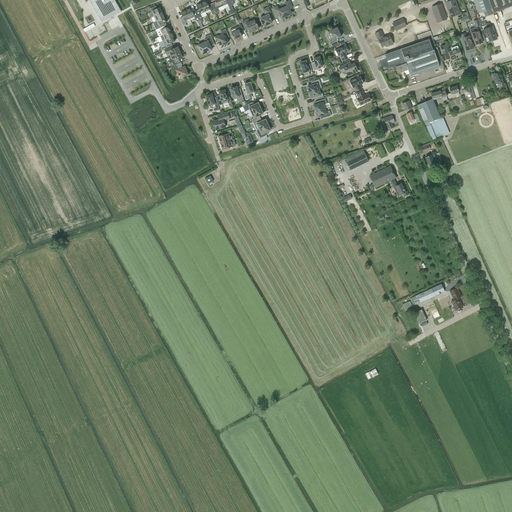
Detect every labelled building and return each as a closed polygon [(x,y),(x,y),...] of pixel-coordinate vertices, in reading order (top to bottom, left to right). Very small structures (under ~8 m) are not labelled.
[(114,0),(89,0),(102,23),(121,12),(114,0)] [(211,4),(214,10),(215,13),(219,11),(218,8),(223,6),(219,0),(214,0),(215,2),(211,4)] [(444,0),(445,3),(450,17),(460,14),(454,0),(453,0),(449,2),(448,0),(444,0)] [(487,16),(490,15),(493,14),(493,13),(492,9),(488,0),(477,0),(482,12),(485,11),(487,16)] [(511,0),(488,0),(492,9),(493,13),(511,6),(511,0)] [(201,3),(205,12),(210,10),(212,14),(215,13),(214,10),(211,4),(208,5),(206,1),(201,3)] [(277,6),(273,8),(277,17),(280,15),(281,17),(284,16),(284,17),(291,14),(289,9),(292,8),(289,1),(285,3),(286,7),(279,10),(277,6)] [(198,10),(195,11),(200,21),(203,19),(200,14),(205,12),(201,3),(196,5),(198,10)] [(438,23),(447,19),(441,4),(433,7),(438,23)] [(150,8),(154,17),(162,13),(159,8),(157,9),(156,6),(150,8)] [(261,22),(264,27),(272,23),(268,14),(271,13),(268,7),(263,10),(266,16),(263,17),(261,16),(259,21),(261,22)] [(190,19),(194,17),(197,22),(200,21),(195,11),(193,12),(191,8),(186,10),(190,19)] [(190,19),(186,10),(181,12),(183,17),(180,18),(183,25),(186,24),(185,23),(188,22),(187,20),(190,19)] [(164,18),(162,13),(154,17),(156,21),(164,18)] [(164,18),(156,21),(158,27),(166,23),(164,18)] [(250,33),(259,29),(256,24),(254,20),(249,22),(247,19),(242,22),(246,31),(249,29),(250,33)] [(395,30),(405,26),(403,19),(393,24),(395,30)] [(94,24),(83,29),(85,32),(95,26),(94,24)] [(240,33),(244,31),(241,25),(235,27),(237,31),(231,33),(235,40),(242,36),(240,33)] [(489,42),(497,39),(492,26),(483,30),(485,35),(486,34),(489,42)] [(161,33),(162,35),(170,32),(168,27),(159,31),(160,33),(161,33)] [(330,44),(332,48),(339,44),(337,41),(338,40),(337,38),(341,37),(340,34),(341,33),(339,30),(338,30),(337,28),(334,29),(333,28),(332,28),(331,28),(330,29),(330,30),(331,30),(328,32),(332,41),(330,41),(331,43),(330,44)] [(394,44),(390,34),(389,35),(386,28),(375,33),(381,47),(386,45),(387,47),(394,44)] [(473,28),(470,29),(471,33),(475,45),(482,43),(478,31),(477,28),(474,29),(474,28),(473,28)] [(226,38),(229,37),(225,29),(220,32),(222,35),(218,36),(218,35),(214,37),(216,40),(217,40),(219,46),(222,45),(222,46),(228,43),(226,38)] [(162,41),(173,37),(170,32),(162,35),(160,36),(162,41)] [(462,38),(466,51),(473,48),(469,36),(465,37),(464,34),(461,35),(462,38)] [(210,46),(215,44),(210,35),(205,37),(204,40),(205,42),(202,44),(200,43),(198,44),(197,47),(198,49),(199,49),(202,55),(212,50),(210,46)] [(173,37),(162,41),(164,46),(166,45),(167,47),(172,45),(171,43),(175,42),(173,37)] [(401,49),(408,70),(410,77),(418,74),(417,72),(438,65),(434,50),(433,51),(429,39),(401,49)] [(340,55),(342,61),(347,58),(345,53),(349,51),(346,45),(335,50),(338,56),(340,55)] [(459,48),(449,52),(447,52),(445,45),(440,46),(444,56),(441,56),(443,61),(449,59),(449,58),(450,57),(451,60),(462,56),(459,48)] [(181,52),(179,48),(178,49),(178,47),(173,49),(172,46),(165,50),(168,58),(171,57),(181,52)] [(401,72),(408,70),(401,49),(385,55),(389,66),(394,64),(397,70),(400,69),(401,72)] [(181,52),(171,57),(172,60),(170,61),(172,66),(180,62),(178,59),(182,58),(182,56),(183,55),(181,52)] [(320,60),(319,57),(314,59),(315,63),(314,64),(311,65),(313,71),(321,69),(321,68),(321,67),(322,67),(321,64),(322,64),(323,63),(322,60),(321,60),(320,60)] [(312,71),(310,64),(307,65),(306,61),(300,63),(303,73),(304,72),(305,76),(310,74),(309,72),(312,71)] [(348,63),(339,67),(341,73),(344,71),(346,75),(347,75),(347,76),(357,72),(356,69),(357,69),(354,64),(350,66),(348,63)] [(183,78),(189,75),(185,66),(182,67),(178,69),(175,70),(176,73),(177,72),(180,79),(183,77),(183,78)] [(497,72),(491,74),(494,83),(495,83),(495,84),(498,83),(498,84),(501,83),(500,81),(497,72)] [(360,77),(349,82),(352,88),(354,87),(356,91),(361,89),(360,85),(363,83),(360,77)] [(309,92),(319,89),(321,88),(319,80),(312,82),(312,83),(311,85),(307,87),(308,89),(308,90),(308,92),(309,92)] [(243,92),(245,100),(249,98),(249,97),(251,96),(250,93),(253,92),(252,89),(253,89),(252,86),(251,87),(250,83),(244,84),(246,88),(245,88),(246,91),(243,92)] [(451,93),(447,94),(448,99),(459,96),(458,92),(457,86),(449,88),(451,93)] [(234,98),(234,100),(237,99),(237,100),(237,101),(238,101),(239,102),(240,102),(244,100),(241,90),(238,91),(236,87),(231,89),(230,90),(231,92),(232,93),(234,98)] [(471,100),(475,98),(471,87),(463,90),(465,95),(470,94),(471,100)] [(316,100),(323,97),(322,93),(321,93),(320,93),(319,89),(309,92),(309,93),(309,95),(310,95),(311,98),(315,97),(316,100)] [(444,90),(444,89),(439,90),(440,91),(431,94),(433,99),(441,96),(442,98),(446,96),(445,90),(444,90)] [(219,96),(217,97),(219,105),(228,102),(228,100),(225,90),(219,92),(220,95),(219,96)] [(357,93),(359,98),(357,99),(360,105),(371,100),(368,94),(364,96),(362,91),(357,93)] [(213,98),(212,95),(206,96),(208,102),(207,103),(207,104),(208,105),(209,106),(210,107),(212,108),(213,108),(214,112),(219,110),(216,97),(213,98)] [(315,110),(315,111),(325,108),(324,105),(327,104),(325,99),(318,101),(319,104),(313,106),(314,107),(313,108),(314,110),(315,110)] [(429,101),(417,106),(432,141),(448,134),(441,117),(440,118),(437,110),(434,103),(433,99),(429,101)] [(405,111),(411,108),(408,101),(402,104),(405,111)] [(251,113),(261,108),(260,105),(259,105),(258,103),(253,105),(251,103),(246,105),(243,107),(245,112),(250,109),(251,113)] [(251,119),(252,122),(259,119),(258,116),(263,114),(262,112),(263,111),(261,108),(251,113),(254,118),(251,119)] [(327,112),(325,108),(315,111),(315,112),(315,113),(315,115),(316,116),(317,117),(323,115),(323,118),(331,116),(329,111),(327,112)] [(420,121),(416,113),(413,115),(412,112),(406,114),(409,121),(415,119),(416,123),(420,121)] [(224,121),(230,119),(228,113),(217,116),(219,120),(216,121),(213,121),(214,124),(214,125),(214,127),(215,127),(216,130),(226,127),(224,121)] [(391,123),(394,122),(392,116),(381,120),(383,124),(385,123),(386,125),(388,129),(393,127),(391,123)] [(259,119),(252,122),(256,130),(269,124),(268,122),(266,121),(265,119),(260,122),(259,119)] [(269,124),(256,130),(260,138),(263,137),(266,135),(265,133),(270,130),(269,128),(270,127),(269,124)] [(220,143),(231,140),(229,134),(231,133),(230,130),(224,132),(225,135),(218,137),(220,143)] [(249,139),(245,140),(247,144),(253,141),(250,134),(247,135),(249,139)] [(231,140),(220,143),(222,150),(232,147),(235,146),(233,140),(231,140)] [(433,141),(421,146),(421,148),(423,152),(431,149),(429,145),(434,143),(433,141)] [(362,149),(344,158),(350,170),(368,161),(362,149)] [(435,166),(438,165),(434,154),(431,155),(425,157),(428,165),(430,168),(433,167),(434,169),(436,168),(435,166)] [(369,190),(365,192),(366,194),(373,190),(372,189),(375,187),(390,180),(393,187),(395,186),(399,195),(403,194),(404,197),(409,195),(404,185),(403,186),(401,183),(397,185),(394,178),(396,177),(390,166),(369,176),(373,184),(367,187),(369,190)] [(213,182),(210,176),(205,179),(208,185),(213,182)] [(420,303),(444,292),(441,284),(417,295),(420,302),(420,303)] [(462,307),(458,298),(461,297),(457,288),(449,291),(453,300),(451,301),(455,311),(462,307)] [(420,302),(417,295),(410,299),(413,305),(420,302)] [(402,304),(405,310),(413,306),(410,301),(402,304)] [(414,312),(419,323),(427,320),(422,309),(414,312)] [(375,369),(365,374),(368,379),(370,378),(378,374),(375,369)]
